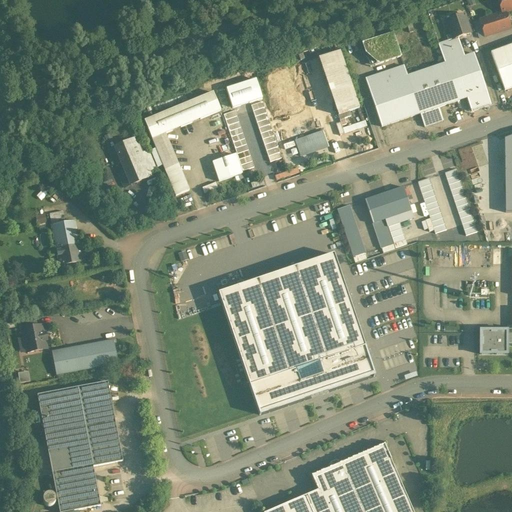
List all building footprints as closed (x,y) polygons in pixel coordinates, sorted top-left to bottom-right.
[(511,0),(497,0),(502,13),(506,12),(511,10),(511,0)] [(502,13),(479,20),(485,37),(511,29),(506,12),(502,13)] [(464,15),(446,21),(452,39),(453,40),(458,38),(471,34),(464,15)] [(393,34),(363,45),(368,59),(375,66),(401,57),(393,34)] [(464,57),(453,61),(450,50),(461,46),(458,38),(453,40),(452,39),(438,44),(445,64),(458,101),(467,98),(472,112),(491,105),(474,54),(464,57)] [(511,45),(491,54),(505,91),(511,88),(511,45)] [(461,46),(450,50),(453,61),(464,57),(461,46)] [(359,109),(340,52),(319,59),(338,116),(359,109)] [(424,59),(404,65),(407,74),(427,68),(424,59)] [(445,64),(407,76),(420,114),(439,108),(458,101),(445,64)] [(404,66),(375,76),(380,89),(370,92),(382,127),(420,114),(407,76),(404,66)] [(375,76),(365,79),(370,92),(380,89),(375,76)] [(232,109),(262,100),(256,80),(226,90),(232,109)] [(152,140),(165,134),(221,112),(213,93),(144,122),(152,140)] [(264,108),(263,103),(251,107),(253,112),(264,108)] [(264,108),(253,112),(255,118),(266,114),(264,108)] [(439,108),(420,114),(425,128),(444,121),(439,108)] [(226,121),(237,117),(235,112),(224,116),(226,121)] [(268,120),(266,114),(255,118),(257,123),(268,120)] [(228,127),(239,123),(237,117),(226,121),(228,127)] [(270,125),(268,120),(257,123),(259,129),(270,125)] [(229,132),(241,129),(239,123),(228,127),(229,132)] [(272,131),(270,125),(259,129),(261,135),(272,131)] [(231,138),(243,134),(241,129),(229,132),(231,138)] [(274,137),(272,131),(261,135),(263,140),(274,137)] [(323,132),(295,142),(300,155),(312,151),(312,153),(317,151),(316,150),(328,146),(323,132)] [(110,134),(104,137),(107,143),(113,141),(110,134)] [(165,134),(152,140),(156,149),(163,166),(165,171),(178,166),(178,165),(176,166),(164,136),(165,135),(165,134)] [(233,144),(245,140),(243,134),(231,138),(233,144)] [(276,142),(274,137),(263,140),(265,146),(276,142)] [(136,139),(109,150),(116,166),(121,164),(142,155),(136,139)] [(235,149),(246,146),(245,140),(233,144),(235,149)] [(278,148),(276,142),(265,146),(266,152),(278,148)] [(237,155),(248,151),(246,146),(235,149),(237,155)] [(280,153),(278,148),(266,152),(268,157),(280,153)] [(156,149),(151,151),(158,168),(163,166),(156,149)] [(239,161),(250,157),(248,151),(237,155),(239,161)] [(150,152),(142,155),(149,171),(157,168),(150,152)] [(282,159),(280,153),(268,157),(270,163),(282,159)] [(142,155),(121,164),(125,174),(120,176),(125,188),(152,177),(149,171),(142,155)] [(236,155),(213,163),(219,182),(242,175),(236,155)] [(239,161),(241,166),(252,162),(250,157),(239,161)] [(243,172),(254,168),(252,162),(241,166),(243,172)] [(178,166),(165,171),(176,197),(189,191),(178,166)] [(477,233),(456,170),(445,174),(466,237),(477,233)] [(429,179),(418,183),(435,234),(447,230),(429,179)] [(115,192),(111,181),(96,187),(101,198),(115,192)] [(365,201),(373,224),(385,220),(411,211),(404,188),(365,201)] [(345,208),(337,210),(354,258),(366,254),(349,206),(345,208)] [(414,219),(411,211),(385,220),(388,228),(400,224),(414,219)] [(63,212),(50,215),(52,226),(65,224),(63,212)] [(385,220),(373,224),(381,249),(393,245),(388,228),(385,220)] [(52,226),(56,250),(80,245),(75,222),(65,224),(52,226)] [(400,224),(388,228),(394,245),(406,241),(400,224)] [(56,250),(59,267),(83,262),(80,245),(56,250)] [(222,306),(338,267),(334,255),(218,294),(222,306)] [(339,269),(338,267),(222,306),(250,386),(365,348),(339,269)] [(36,319),(18,323),(20,331),(23,331),(22,330),(37,327),(36,319)] [(37,327),(22,330),(23,331),(24,339),(21,339),(21,340),(19,340),(20,347),(25,346),(25,347),(26,347),(27,354),(47,350),(45,341),(47,341),(45,334),(44,335),(42,326),(37,327)] [(507,331),(495,331),(495,333),(492,333),(492,331),(480,331),(480,334),(480,341),(481,341),(481,345),(480,346),(480,355),(492,355),(492,354),(495,354),(495,355),(507,355),(507,346),(511,345),(511,331),(507,331)] [(114,341),(52,353),(56,376),(118,364),(114,341)] [(365,348),(250,386),(259,413),(260,416),(375,377),(365,348)] [(19,383),(30,382),(28,372),(18,373),(19,383)] [(107,383),(38,396),(59,511),(71,511),(74,511),(101,506),(93,467),(123,462),(115,423),(114,415),(110,397),(107,383)] [(318,491),(269,511),(412,511),(391,461),(391,460),(389,454),(388,454),(387,451),(385,445),(383,445),(383,446),(380,447),(378,448),(375,449),(373,450),(368,452),(367,452),(366,453),(363,454),(362,455),(359,456),(357,456),(357,457),(355,458),(354,458),(351,459),(352,459),(349,461),(349,460),(347,461),(342,464),(342,463),(339,464),(339,465),(332,468),(331,468),(329,469),(324,471),(320,473),(317,474),(316,474),(316,475),(313,476),(311,476),(314,483),(315,483),(316,487),(317,489),(318,491)] [(55,504),(56,501),(55,499),(54,497),(52,496),(49,495),(47,495),(45,497),(44,499),(43,501),(44,504),(45,506),(47,507),(49,507),(52,507),(54,506),(55,504)]
